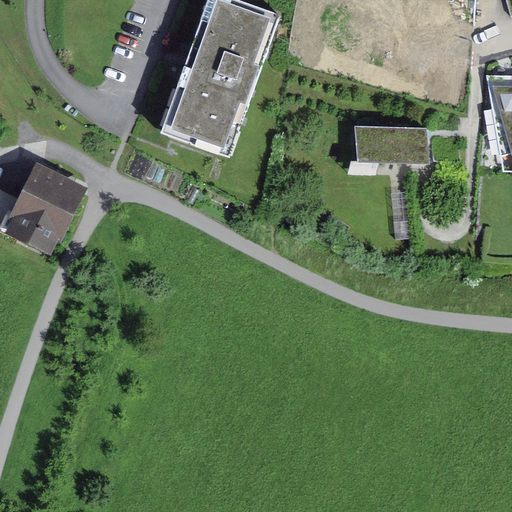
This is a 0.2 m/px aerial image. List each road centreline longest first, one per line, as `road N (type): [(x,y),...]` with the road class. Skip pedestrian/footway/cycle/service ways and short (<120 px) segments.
road 1 (residential): [(109,179),(344,295),(421,317),(511,326)]
road 2 (residential): [(174,0),(128,125),(74,95),(44,65),(32,0)]
road 3 (residential): [(109,179),(65,275),(0,461)]
